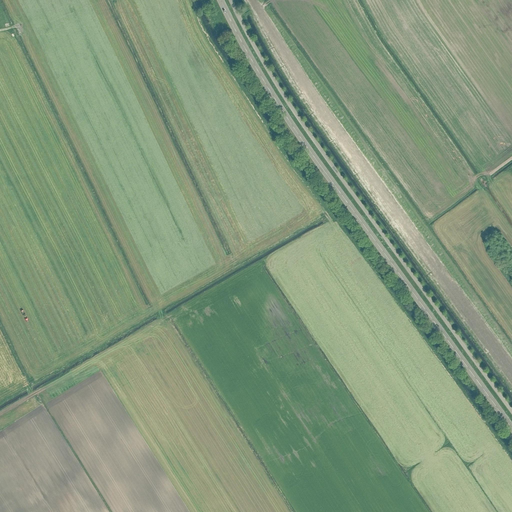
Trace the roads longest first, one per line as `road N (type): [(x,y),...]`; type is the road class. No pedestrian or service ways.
road 1 (secondary): [(511,428),(296,131),(220,0)]
road 2 (unclassified): [(511,411),(316,144),(230,0)]
